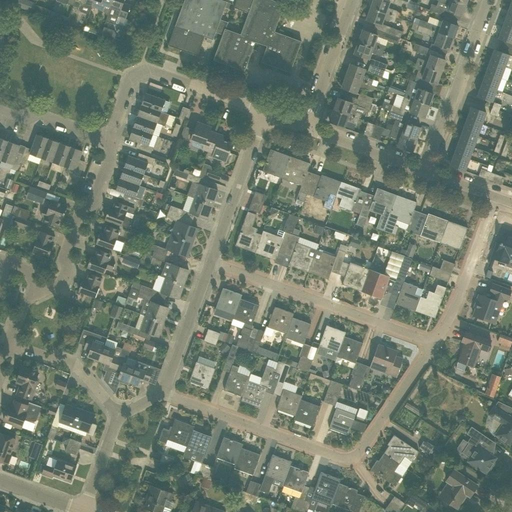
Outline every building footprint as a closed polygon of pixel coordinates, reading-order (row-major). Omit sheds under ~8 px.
[(110,7),(113,0),(94,0),(92,7),(103,11),(105,5),(110,7)] [(124,0),(113,0),(110,7),(107,16),(109,17),(115,15),(126,19),(131,5),(124,3),(124,0)] [(226,0),(182,0),(169,45),(199,54),(204,36),(213,39),(215,33),(221,32),(221,34),(213,60),(246,70),(255,41),(266,45),(261,63),(291,72),(301,39),(275,31),(281,10),(281,1),(275,0),(236,0),(234,9),(238,9),(247,12),(241,33),(226,29),(228,21),(221,19),(226,0)] [(385,0),(373,0),(371,8),(395,17),(398,12),(387,8),(390,1),(385,0)] [(407,9),(409,3),(401,0),(394,0),(393,4),(407,9)] [(466,4),(454,0),(438,0),(436,6),(431,4),(429,10),(449,17),(451,12),(462,16),(466,4)] [(44,15),(50,18),(53,11),(46,8),(44,15)] [(393,22),(395,17),(371,8),(366,20),(381,25),(383,18),(393,22)] [(511,16),(507,15),(503,27),(511,30),(511,16)] [(421,20),(419,25),(453,38),(458,26),(447,22),(443,21),(441,27),(421,20)] [(434,45),(449,50),(453,38),(419,25),(417,31),(437,38),(434,45)] [(387,26),(385,32),(400,38),(402,32),(387,26)] [(105,27),(101,36),(115,41),(117,35),(115,31),(105,27)] [(511,30),(503,27),(499,39),(511,43),(511,30)] [(363,30),(359,42),(383,51),(385,46),(375,42),(377,35),(372,33),(363,30)] [(400,38),(385,32),(383,39),(397,44),(400,38)] [(8,42),(10,36),(4,34),(1,40),(8,42)] [(383,51),(359,42),(354,54),(369,59),(371,52),(381,56),(383,51)] [(427,56),(429,49),(415,44),(412,50),(427,56)] [(511,53),(511,55),(495,49),(490,61),(505,66),(504,67),(511,69),(511,67),(511,53)] [(417,58),(415,62),(441,72),(445,60),(431,55),(428,62),(417,58)] [(370,65),(385,70),(387,65),(372,59),(370,65)] [(490,61),(486,73),(500,78),(504,67),(505,66),(490,61)] [(416,76),(414,81),(429,86),(430,82),(437,84),(441,72),(415,62),(413,68),(425,72),(422,78),(416,76)] [(351,64),(346,76),(371,85),(373,80),(363,76),(365,69),(351,64)] [(385,70),(370,65),(367,72),(382,77),(385,70)] [(486,73),(482,85),(496,90),(500,78),(486,73)] [(371,85),(346,76),(342,88),(356,93),(359,87),(369,90),(371,85)] [(407,87),(404,97),(429,106),(433,94),(427,92),(429,86),(414,81),(410,80),(407,87)] [(492,102),(496,90),(482,85),(478,97),(492,102)] [(161,112),(165,100),(146,93),(142,104),(161,112)] [(359,93),(357,99),(371,104),(373,98),(359,93)] [(338,98),(334,110),(359,119),(361,113),(355,112),(358,106),(369,110),(371,104),(357,99),(350,96),(349,102),(338,98)] [(381,108),(390,111),(405,117),(407,111),(424,118),(429,106),(404,97),(400,108),(383,102),(381,108)] [(502,105),(494,102),(492,108),(500,111),(502,105)] [(161,112),(142,104),(137,116),(157,123),(161,112)] [(179,118),(186,121),(191,109),(183,107),(179,118)] [(472,107),(467,119),(481,124),(486,112),(472,107)] [(497,117),(500,111),(492,108),(490,114),(497,117)] [(359,119),(334,110),(330,122),(344,127),(347,120),(357,124),(359,119)] [(395,120),(391,130),(417,139),(421,128),(406,122),(406,123),(403,122),(405,117),(390,111),(388,117),(395,120)] [(157,123),(137,116),(133,127),(153,134),(157,123)] [(467,119),(463,130),(477,135),(481,124),(467,119)] [(202,124),(197,122),(191,140),(204,145),(203,149),(208,150),(215,133),(210,131),(211,127),(202,124)] [(364,134),(371,137),(375,125),(368,122),(364,134)] [(384,128),(375,125),(371,137),(380,140),(384,128)] [(180,138),(187,141),(192,129),(185,126),(180,138)] [(138,142),(136,148),(151,153),(153,147),(149,146),(153,134),(133,127),(129,139),(138,142)] [(417,139),(391,130),(390,135),(400,139),(398,146),(412,152),(417,139)] [(463,130),(459,142),(473,147),(477,135),(463,130)] [(221,135),(215,133),(208,150),(207,155),(226,161),(233,144),(219,139),(221,135)] [(26,147),(22,156),(20,162),(26,164),(30,154),(41,158),(48,138),(37,134),(31,150),(26,147)] [(0,160),(1,161),(9,141),(0,137),(0,160)] [(60,143),(48,138),(41,158),(52,162),(60,143)] [(9,141),(1,161),(13,165),(11,169),(17,171),(20,162),(22,156),(17,154),(20,145),(9,141)] [(459,142),(455,154),(469,159),(473,147),(459,142)] [(60,143),(52,162),(64,167),(71,147),(60,143)] [(83,151),(71,147),(64,167),(75,171),(74,175),(80,177),(85,162),(79,160),(83,151)] [(262,171),(282,178),(290,156),(290,157),(275,151),(274,152),(271,151),(271,149),(270,149),(262,171)] [(128,156),(124,167),(144,174),(148,163),(152,164),(154,158),(139,153),(137,159),(128,156)] [(469,159),(455,154),(450,166),(465,171),(469,159)] [(306,193),(307,194),(314,174),(307,171),(310,163),(309,163),(309,164),(305,163),(305,162),(290,157),(291,156),(290,156),(282,178),(301,185),(296,199),(303,202),(306,193)] [(124,167),(120,178),(140,186),(144,174),(124,167)] [(219,180),(222,174),(209,169),(207,176),(219,180)] [(479,176),(484,178),(487,171),(481,169),(479,176)] [(490,180),(493,173),(487,171),(484,178),(490,180)] [(490,180),(496,182),(499,175),(493,173),(490,180)] [(189,174),(186,179),(198,184),(201,178),(189,174)] [(321,176),(314,174),(307,194),(314,196),(314,197),(328,202),(330,194),(336,196),(341,182),(326,177),(325,177),(322,176),(322,175),(322,174),(321,176)] [(502,184),(504,178),(505,177),(499,175),(496,182),(502,184)] [(136,197),(140,186),(120,178),(116,190),(125,193),(123,199),(138,204),(140,198),(136,197)] [(342,182),(341,182),(336,196),(342,198),(339,206),(353,211),(356,203),(363,206),(367,193),(361,191),(361,189),(360,190),(356,189),(357,188),(341,182),(342,182)] [(200,184),(195,198),(213,205),(213,204),(212,204),(214,199),(215,199),(218,190),(200,184)] [(27,197),(45,204),(49,194),(30,187),(27,197)] [(376,228),(384,231),(397,195),(396,195),(381,190),(381,191),(377,189),(378,188),(377,188),(374,196),(367,193),(363,206),(356,225),(363,227),(369,210),(381,214),(376,228)] [(266,195),(256,191),(255,191),(252,200),(263,204),(266,195)] [(397,195),(384,231),(395,235),(398,227),(395,226),(397,220),(408,224),(406,230),(413,233),(421,213),(414,210),(417,202),(416,202),(416,203),(412,202),(412,201),(397,196),(397,195)] [(190,213),(195,214),(207,219),(211,210),(210,210),(212,205),(213,205),(195,198),(190,213)] [(44,222),(58,227),(61,221),(62,221),(67,206),(51,200),(47,211),(43,209),(41,216),(45,217),(44,222)] [(252,200),(249,209),(260,213),(263,204),(252,200)] [(109,209),(105,219),(129,228),(134,215),(132,214),(134,208),(129,206),(116,201),(113,210),(109,209)] [(168,211),(180,215),(182,210),(170,206),(168,211)] [(168,211),(166,217),(178,222),(180,215),(168,211)] [(256,214),(248,211),(235,245),(236,246),(236,244),(240,245),(240,246),(255,252),(255,253),(261,235),(256,233),(257,228),(252,226),(256,214)] [(437,232),(443,234),(448,221),(448,220),(448,221),(433,216),(432,216),(428,215),(429,214),(428,213),(428,215),(421,213),(413,233),(435,240),(437,232)] [(31,222),(17,217),(16,217),(14,224),(28,230),(31,222)] [(285,255),(292,235),(297,222),(287,218),(283,231),(284,231),(282,238),(263,231),(261,235),(255,253),(256,252),(271,258),(271,257),(275,258),(274,259),(275,260),(278,252),(285,255)] [(449,236),(446,244),(446,245),(460,250),(468,228),(467,228),(467,229),(463,228),(463,227),(448,221),(443,234),(449,236)] [(198,228),(191,226),(180,222),(175,236),(191,243),(192,243),(193,242),(192,241),(194,237),(198,228)] [(100,233),(96,243),(121,252),(124,243),(116,240),(117,239),(120,230),(108,225),(104,234),(100,233)] [(38,238),(32,253),(48,259),(54,244),(52,243),(54,236),(40,231),(38,238)] [(511,258),(511,236),(504,234),(498,250),(495,249),(492,257),(507,262),(509,257),(511,258)] [(289,265),(309,272),(314,258),(308,256),(311,248),(298,243),(300,237),(292,235),(285,255),(292,257),(289,265)] [(191,243),(175,236),(170,250),(187,257),(190,248),(191,243)] [(358,247),(361,241),(352,237),(350,244),(358,247)] [(409,243),(404,256),(412,259),(417,246),(409,243)] [(166,255),(168,250),(156,245),(154,251),(166,255)] [(91,257),(87,267),(104,274),(106,268),(112,270),(115,263),(109,260),(111,254),(112,255),(99,249),(95,258),(91,257)] [(338,250),(335,257),(323,252),(320,260),(314,258),(309,272),(328,279),(331,272),(338,274),(342,262),(346,253),(338,250)] [(166,255),(154,251),(151,257),(164,262),(166,255)] [(399,273),(404,256),(392,252),(386,269),(391,271),(399,273)] [(404,256),(399,273),(391,293),(398,296),(395,304),(396,304),(396,302),(400,304),(400,305),(415,310),(421,296),(415,294),(418,287),(404,282),(412,259),(404,256)] [(135,258),(132,266),(138,268),(141,261),(135,258)] [(443,260),(440,269),(451,273),(455,264),(443,260)] [(166,278),(184,285),(184,284),(183,283),(185,279),(186,279),(189,270),(171,264),(166,262),(161,276),(166,278)] [(362,291),(369,273),(370,270),(350,262),(349,265),(342,262),(338,274),(345,276),(342,284),(362,291)] [(421,262),(419,269),(429,272),(431,266),(421,262)] [(429,275),(448,282),(451,273),(440,269),(432,266),(429,275)] [(391,293),(399,273),(391,271),(389,276),(376,271),(375,275),(369,273),(362,291),(382,299),(384,291),(391,293)] [(102,278),(90,273),(87,282),(82,281),(78,291),(95,298),(99,287),(102,278)] [(184,285),(166,278),(163,287),(161,292),(178,299),(182,290),(181,289),(183,285),(184,285)] [(426,298),(421,296),(415,310),(415,311),(435,318),(446,287),(437,284),(434,293),(429,291),(426,298)] [(508,300),(511,291),(492,284),(489,293),(493,295),(492,299),(479,294),(476,302),(478,303),(473,315),(492,322),(498,305),(502,306),(504,299),(508,300)] [(142,285),(140,291),(152,295),(154,289),(142,285)] [(102,299),(105,290),(99,288),(96,296),(102,299)] [(152,295),(140,291),(132,288),(128,297),(137,301),(138,298),(149,302),(152,295)] [(233,320),(233,319),(241,298),(242,295),(223,288),(214,314),(233,320)] [(259,305),(241,298),(233,319),(244,322),(236,345),(245,348),(245,349),(251,351),(255,340),(249,337),(252,330),(251,329),(259,305)] [(146,316),(163,322),(164,321),(163,321),(165,316),(165,317),(169,308),(151,302),(146,316)] [(124,308),(115,304),(110,316),(120,319),(124,308)] [(271,337),(274,329),(286,334),(293,317),(294,313),(275,306),(268,326),(267,326),(263,334),(271,337)] [(163,323),(163,322),(146,316),(141,330),(158,336),(161,327),(163,323)] [(311,324),(293,317),(286,334),(285,338),(304,344),(311,324)] [(116,328),(128,332),(137,335),(139,329),(118,322),(116,328)] [(339,353),(344,336),(346,332),(327,325),(319,345),(339,353)] [(208,329),(206,335),(218,339),(220,333),(208,329)] [(491,341),(466,331),(462,342),(466,343),(464,349),(463,348),(458,362),(473,368),(480,349),(487,351),(491,341)] [(89,351),(87,356),(99,361),(105,345),(107,337),(96,333),(94,337),(89,335),(84,349),(89,351)] [(228,333),(225,341),(232,344),(235,336),(228,333)] [(511,341),(511,337),(501,334),(498,342),(501,343),(500,348),(509,351),(510,347),(511,341)] [(216,345),(218,339),(206,335),(204,340),(216,345)] [(339,353),(337,356),(355,363),(363,343),(344,336),(339,353)] [(143,347),(156,352),(159,343),(146,338),(143,347)] [(255,340),(251,351),(256,353),(260,342),(255,340)] [(231,347),(225,342),(218,349),(224,354),(231,347)] [(239,346),(233,344),(228,356),(234,358),(239,346)] [(397,351),(378,344),(370,367),(397,376),(403,358),(396,356),(397,351)] [(108,368),(114,370),(122,349),(116,346),(115,349),(105,345),(99,361),(110,365),(108,368)] [(122,349),(114,370),(120,372),(118,378),(122,379),(121,382),(128,384),(129,382),(130,382),(135,367),(135,366),(123,362),(125,359),(127,360),(130,351),(122,349)] [(301,356),(296,368),(302,370),(307,358),(301,356)] [(313,360),(307,358),(302,370),(308,372),(313,360)] [(148,383),(153,369),(148,367),(149,365),(137,360),(135,366),(135,367),(130,382),(141,386),(143,381),(148,383)] [(215,368),(196,361),(189,382),(208,389),(215,368)] [(274,373),(280,375),(284,363),(278,361),(274,373)] [(282,387),(284,383),(290,365),(284,363),(280,375),(273,394),(281,396),(276,409),(295,416),(301,399),(303,395),(283,389),(284,387),(282,387)] [(243,397),(248,380),(250,376),(237,372),(238,367),(233,365),(224,390),(243,397)] [(248,380),(243,397),(241,401),(260,408),(267,387),(274,369),(266,366),(260,382),(262,382),(261,385),(248,380)] [(21,383),(16,395),(31,400),(38,381),(36,380),(38,373),(22,367),(16,382),(21,383)] [(354,389),(358,377),(352,375),(348,387),(354,389)] [(494,397),(500,377),(492,375),(486,395),(494,397)] [(360,391),(364,379),(358,377),(354,389),(360,391)] [(323,402),(329,404),(337,382),(331,380),(323,402)] [(59,389),(64,391),(67,383),(61,381),(59,389)] [(337,382),(329,404),(335,406),(343,384),(337,382)] [(320,405),(301,399),(295,416),(294,420),(313,426),(320,405)] [(9,407),(4,420),(14,424),(13,426),(21,429),(25,419),(36,420),(41,407),(42,406),(29,402),(30,403),(29,405),(14,400),(12,408),(9,407)] [(489,414),(494,418),(493,419),(492,421),(492,423),(492,425),(492,427),(493,428),(494,430),(495,431),(497,432),(495,435),(499,437),(498,439),(505,443),(506,442),(510,444),(511,441),(511,417),(510,416),(511,412),(511,407),(498,401),(495,406),(494,406),(489,414)] [(60,421),(74,427),(80,409),(79,410),(75,408),(75,407),(66,404),(60,421)] [(336,408),(329,428),(348,435),(355,415),(336,408)] [(360,408),(357,416),(365,419),(368,411),(360,408)] [(81,410),(80,409),(74,427),(87,431),(86,433),(93,436),(97,425),(92,423),(95,415),(85,412),(81,410)] [(175,419),(171,431),(163,428),(159,440),(167,443),(168,440),(187,446),(193,430),(195,426),(175,419)] [(54,439),(58,427),(52,425),(48,437),(54,439)] [(484,435),(471,426),(466,434),(471,437),(467,442),(468,443),(462,453),(467,456),(466,456),(470,459),(469,461),(471,462),(470,464),(477,469),(478,467),(486,473),(488,469),(490,470),(495,463),(493,461),(496,458),(489,453),(492,450),(479,441),(484,435)] [(212,437),(193,430),(187,446),(183,457),(197,462),(197,463),(201,465),(197,475),(203,477),(208,465),(202,463),(204,457),(205,457),(212,437)] [(16,439),(0,433),(0,460),(8,463),(11,455),(10,454),(16,439)] [(392,443),(385,454),(399,464),(404,456),(412,461),(418,451),(394,435),(389,442),(392,443)] [(235,464),(242,448),(243,444),(224,437),(217,457),(235,464)] [(68,445),(80,449),(82,442),(70,438),(68,445)] [(433,448),(423,441),(419,448),(429,454),(433,448)] [(38,458),(42,444),(35,442),(30,456),(38,458)] [(77,455),(80,449),(68,445),(65,451),(77,455)] [(234,468),(235,468),(253,474),(261,454),(242,448),(235,464),(234,468)] [(394,471),(399,464),(385,454),(378,464),(375,462),(370,469),(395,486),(401,476),(394,471)] [(160,461),(172,465),(174,459),(162,455),(160,461)] [(292,462),(273,455),(265,474),(262,485),(260,491),(265,492),(267,486),(271,487),(274,477),(284,481),(290,465),(292,462)] [(58,460),(55,468),(46,464),(43,472),(42,474),(52,478),(53,475),(70,481),(76,466),(58,460)] [(215,468),(208,465),(203,477),(211,480),(215,468)] [(309,472),(290,465),(284,481),(283,485),(302,492),(299,499),(295,497),(290,508),(300,511),(305,501),(309,488),(304,486),(309,472)] [(463,465),(459,470),(476,482),(480,477),(463,465)] [(447,481),(452,484),(444,496),(451,501),(450,503),(457,508),(464,498),(462,497),(465,493),(470,496),(477,485),(454,470),(447,481)] [(321,472),(315,490),(314,492),(332,499),(339,483),(340,479),(321,472)] [(193,480),(189,474),(181,479),(186,486),(193,480)] [(211,481),(204,478),(200,486),(208,489),(211,481)] [(252,495),(256,483),(250,481),(246,493),(252,495)] [(256,483),(252,495),(258,497),(260,491),(262,485),(256,483)] [(358,490),(339,483),(332,499),(331,503),(350,510),(354,511),(359,511),(365,496),(364,497),(356,494),(358,490)] [(145,508),(156,511),(161,511),(166,499),(170,500),(172,493),(151,486),(148,495),(150,495),(145,508)] [(390,503),(400,510),(405,504),(394,496),(390,503)] [(224,511),(196,501),(192,511),(224,511)] [(305,501),(300,511),(307,511),(308,509),(310,503),(305,501)] [(398,511),(400,510),(390,503),(385,509),(388,511),(398,511)]
